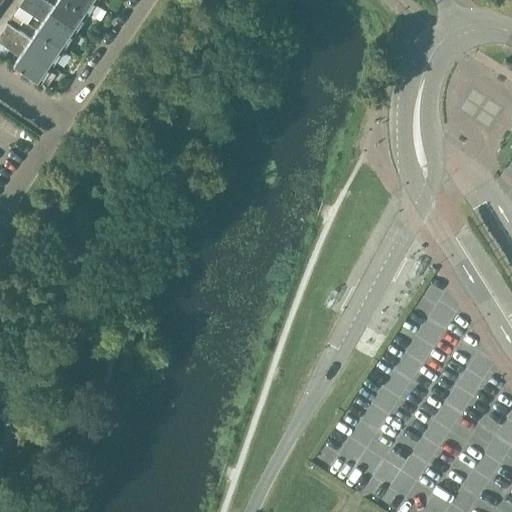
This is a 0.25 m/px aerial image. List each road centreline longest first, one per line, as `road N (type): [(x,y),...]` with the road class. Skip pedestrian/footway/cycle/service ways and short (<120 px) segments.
road 1 (tertiary): [(250,511),(424,190)]
road 2 (tertiary): [(466,29),(442,38),(420,69),(414,130),(424,190)]
road 3 (residential): [(150,0),(66,121)]
